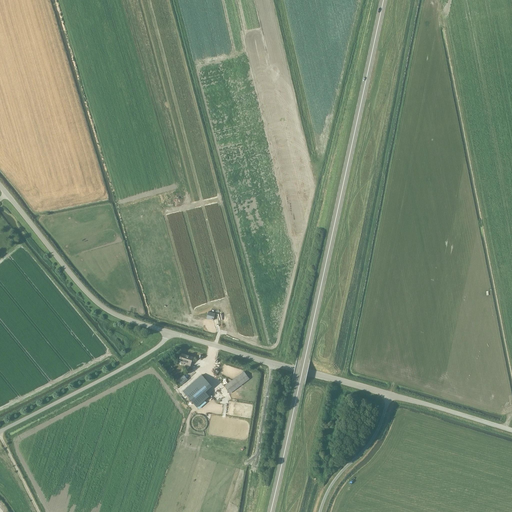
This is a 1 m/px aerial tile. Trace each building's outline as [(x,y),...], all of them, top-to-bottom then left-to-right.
[(213,320),(215,314),(208,312),(206,318),(213,320)] [(190,367),(193,357),(181,354),(179,361),(186,363),(185,366),(190,367)] [(226,372),(229,366),(216,361),(212,371),(219,374),(219,373),(223,374),(224,371),(226,372)] [(229,394),(249,379),(244,372),(224,387),(229,394)] [(201,375),(182,392),(196,407),(209,397),(205,392),(211,387),(201,375)]
